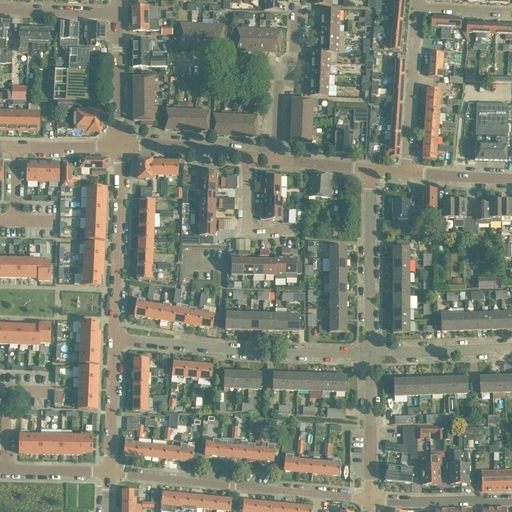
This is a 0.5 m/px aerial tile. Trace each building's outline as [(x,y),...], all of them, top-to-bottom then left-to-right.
[(264,1),(263,11),(263,12),(281,12),(282,1),(264,1)] [(404,8),(388,6),(388,10),(388,11),(391,11),(393,11),(392,20),(392,21),(402,22),(403,12),(404,8)] [(132,20),(158,19),(158,7),(132,8),(132,20)] [(321,21),(339,22),(339,11),(321,10),(321,21)] [(445,40),(446,18),(431,17),(431,27),(441,28),(440,40),(445,40)] [(461,19),(446,18),(445,40),(450,41),(450,28),(460,29),(461,19)] [(158,19),(132,20),(132,32),(159,32),(159,27),(163,27),(163,19),(158,19)] [(9,22),(2,21),(2,30),(0,30),(0,57),(6,58),(6,64),(12,64),(11,50),(6,50),(6,34),(8,34),(9,22)] [(339,22),(321,21),(320,32),(338,33),(339,22)] [(402,22),(392,21),(391,31),(386,30),(385,35),(401,37),(402,22)] [(69,50),(70,24),(61,23),(60,46),(63,50),(69,51),(69,50)] [(479,51),(481,24),(466,23),(466,33),(476,34),(475,39),(475,44),(473,44),(473,50),(479,51)] [(70,24),(69,50),(89,51),(89,47),(87,47),(77,47),(78,24),(70,24)] [(87,24),(87,47),(89,47),(95,47),(96,25),(87,24)] [(190,48),(191,24),(180,24),(179,47),(190,48)] [(202,25),(191,24),(190,48),(201,48),(202,25)] [(495,25),(481,24),(479,51),(486,51),(486,45),(485,45),(485,40),(485,34),(495,35),(495,25)] [(96,25),(95,47),(104,48),(105,25),(96,25)] [(202,25),(201,48),(212,48),(212,25),(202,25)] [(212,25),(212,48),(223,49),(224,26),(212,25)] [(495,25),(495,35),(505,35),(504,41),(509,41),(510,26),(495,25)] [(29,43),(29,28),(18,28),(18,43),(21,43),(21,54),(28,54),(29,43)] [(39,28),(29,28),(29,43),(32,43),(32,51),(39,51),(39,28)] [(39,28),(39,51),(44,52),(45,44),(50,44),(50,29),(39,28)] [(247,53),(248,29),(237,29),(236,52),(247,53)] [(259,30),(248,29),(247,53),(258,53),(259,30)] [(269,30),(259,30),(258,53),(268,54),(269,30)] [(281,31),(269,30),(268,54),(280,54),(281,31)] [(320,32),(320,43),(338,44),(338,33),(320,32)] [(401,37),(385,35),(385,40),(390,40),(389,50),(399,51),(401,37)] [(132,41),(132,55),(154,55),(154,41),(152,41),(132,41)] [(320,43),(320,53),(320,54),(329,54),(337,55),(338,44),(320,43)] [(68,71),(54,70),(53,101),(58,101),(81,102),(87,102),(89,51),(69,50),(69,51),(69,59),(68,71)] [(429,52),(428,65),(442,66),(443,53),(429,52)] [(320,54),(320,53),(312,53),(311,64),(329,65),(329,54),(320,54)] [(166,55),(154,55),(132,55),(132,68),(166,67),(166,65),(171,65),(172,58),(166,58),(166,55)] [(54,58),(54,69),(54,70),(68,71),(69,59),(55,58),(55,59),(54,58)] [(394,75),(404,76),(405,62),(389,61),(389,66),(394,66),(394,75)] [(329,65),(311,64),(311,75),(329,76),(329,65)] [(442,66),(428,65),(427,78),(441,79),(444,79),(445,72),(442,72),(442,66)] [(459,73),(453,73),(453,77),(449,77),(449,84),(462,85),(462,78),(459,78),(459,73)] [(311,75),(310,86),(328,87),(329,76),(311,75)] [(404,76),(394,75),(393,85),(388,85),(387,89),(403,90),(404,76)] [(134,87),(134,92),(133,93),(133,100),(154,100),(154,93),(159,93),(159,86),(154,86),(154,78),(133,78),(133,86),(134,87)] [(328,87),(310,86),(310,97),(328,98),(328,87)] [(403,90),(387,89),(387,95),(392,95),(392,103),(402,104),(403,90)] [(426,101),(440,102),(444,103),(444,99),(440,99),(441,91),(427,90),(426,101)] [(154,108),(154,100),(133,100),(133,107),(135,109),(135,113),(133,115),(133,122),(140,122),(144,122),(147,122),(151,122),(154,122),(154,114),(158,114),(158,107),(154,108)] [(291,115),(291,122),(312,123),(312,115),(316,115),(317,109),(313,109),(313,101),(292,100),(292,107),(293,109),(293,111),(293,113),(291,115)] [(81,102),(58,101),(58,109),(71,110),(71,111),(74,111),(74,118),(68,118),(68,120),(61,119),(61,120),(61,121),(101,121),(101,112),(99,110),(88,110),(88,111),(80,111),(81,102)] [(440,102),(426,101),(425,113),(439,114),(440,102)] [(402,104),(392,103),(391,114),(386,114),(386,117),(401,118),(402,104)] [(506,163),(506,162),(508,105),(476,104),(475,162),(506,163)] [(187,111),(180,111),(180,107),(173,107),(173,111),(165,111),(165,131),(172,132),(173,130),(178,131),(179,132),(186,132),(187,111)] [(195,108),(194,112),(187,111),(186,132),(193,133),(195,131),(197,131),(200,132),(201,133),(208,133),(209,112),(201,112),(201,108),(195,108)] [(0,130),(8,131),(8,112),(0,111),(0,130)] [(367,123),(368,111),(354,111),(353,122),(367,123)] [(8,131),(18,131),(18,112),(8,112),(8,131)] [(18,131),(28,131),(28,112),(18,112),(18,131)] [(39,112),(28,112),(28,131),(39,132),(39,112)] [(234,138),(235,117),(228,117),(228,113),(221,112),(221,116),(213,116),(212,137),(220,137),(221,136),(223,136),(226,136),(227,137),(234,138)] [(242,117),(235,117),(234,138),(241,138),(243,137),(247,137),(249,138),(256,139),(257,118),(249,117),(249,113),(242,113),(242,117)] [(425,113),(424,125),(438,126),(439,114),(425,113)] [(401,118),(386,117),(385,124),(391,124),(390,132),(400,132),(401,118)] [(61,121),(61,120),(56,120),(56,130),(61,130),(61,129),(66,129),(66,130),(88,131),(88,132),(99,132),(101,131),(101,121),(61,121)] [(312,123),(291,122),(291,129),(292,130),(292,135),(290,136),(290,144),(311,145),(311,137),(316,137),(316,130),(312,130),(312,123)] [(424,125),(423,136),(437,137),(438,126),(424,125)] [(400,132),(390,132),(390,141),(384,141),(384,146),(399,147),(400,132)] [(335,133),(334,154),(351,155),(352,134),(335,133)] [(423,136),(423,148),(436,149),(437,137),(423,136)] [(399,147),(384,146),(380,145),(379,152),(384,152),(383,157),(398,158),(399,147)] [(436,149),(423,148),(422,160),(436,161),(436,149)] [(80,169),(107,169),(108,159),(75,159),(74,168),(72,168),(71,177),(80,177),(80,169)] [(138,160),(138,162),(138,180),(151,180),(151,176),(152,162),(152,160),(138,160)] [(165,162),(152,162),(151,176),(164,177),(165,162)] [(178,163),(165,162),(164,177),(178,177),(178,163)] [(27,163),(27,182),(38,182),(38,163),(27,163)] [(38,182),(48,182),(48,163),(38,163),(38,182)] [(58,182),(59,163),(48,163),(48,182),(58,182)] [(71,183),(71,165),(62,165),(62,187),(65,187),(70,187),(70,183),(71,183)] [(201,183),(226,183),(226,179),(221,179),(219,177),(217,177),(217,172),(203,172),(203,169),(196,169),(196,183),(201,183)] [(316,198),(330,199),(331,175),(310,174),(308,198),(309,198),(308,201),(316,202),(316,198)] [(261,188),(280,188),(280,177),(258,177),(258,184),(261,184),(261,188)] [(226,183),(201,183),(201,193),(199,193),(199,194),(216,194),(216,189),(221,189),(221,188),(226,188),(226,183)] [(87,188),(87,199),(106,200),(106,189),(87,188)] [(151,198),(151,189),(140,188),(140,198),(151,198)] [(280,188),(261,188),(261,193),(265,193),(265,199),(282,199),(280,199),(280,188)] [(428,211),(436,211),(436,190),(422,190),(421,212),(415,212),(415,228),(422,228),(422,214),(428,214),(428,211)] [(216,194),(199,194),(193,194),(192,203),(194,204),(224,205),(224,199),(215,199),(215,194),(216,194)] [(86,209),(105,210),(106,200),(87,199),(86,209)] [(282,199),(265,199),(265,200),(266,200),(266,210),(282,210),(282,199)] [(154,201),(140,201),(140,214),(154,215),(154,209),(157,209),(157,202),(154,202),(154,201)] [(392,219),(409,219),(409,234),(415,234),(415,228),(415,212),(409,212),(409,202),(392,201),(392,219)] [(442,201),(442,216),(438,216),(437,237),(445,237),(445,219),(454,219),(454,201),(442,201)] [(454,201),(454,219),(454,227),(462,227),(462,231),(470,231),(470,218),(465,218),(465,201),(454,201)] [(501,223),(501,201),(489,201),(489,203),(490,221),(490,223),(501,223)] [(511,201),(501,201),(501,223),(509,223),(510,229),(511,229),(511,201)] [(475,203),(475,218),(470,218),(470,231),(478,231),(478,221),(490,221),(489,203),(475,203)] [(224,205),(194,204),(193,215),(214,216),(215,211),(224,211),(224,205)] [(86,219),(105,220),(105,210),(86,209),(86,219)] [(262,210),(256,210),(256,214),(260,214),(260,221),(281,221),(282,210),(262,210)] [(301,223),(302,223),(303,211),(295,211),(294,223),(295,223),(296,223),(301,224),(301,223)] [(154,215),(140,214),(139,227),(153,228),(153,222),(156,223),(157,215),(154,215)] [(214,216),(193,215),(193,226),(199,226),(224,227),(224,222),(223,222),(223,220),(214,220),(214,216)] [(86,230),(105,230),(105,220),(86,219),(86,230)] [(339,237),(339,225),(326,225),(325,237),(339,237)] [(224,227),(199,226),(199,237),(214,238),(214,232),(217,232),(218,231),(224,231),(224,227)] [(139,227),(139,240),(153,241),(153,228),(139,227)] [(85,240),(104,241),(105,230),(86,230),(85,240)] [(153,241),(139,240),(138,253),(152,254),(153,241)] [(85,245),(84,255),(104,256),(104,245),(85,245)] [(329,260),(346,260),(346,248),(329,248),(329,260)] [(392,261),(409,261),(409,248),(392,248),(392,261)] [(275,259),(274,276),(274,280),(285,280),(286,249),(281,249),(281,259),(275,259)] [(290,249),(286,249),(285,280),(296,280),(296,275),(300,275),(301,273),(302,265),(301,263),(297,263),(297,259),(292,259),(292,256),(291,256),(290,254),(290,249)] [(242,256),(242,250),(238,250),(238,253),(237,254),(230,254),(230,261),(231,260),(231,276),(242,276),(242,256)] [(253,261),(253,276),(253,281),(264,281),(264,276),(264,257),(264,251),(259,251),(259,257),(258,258),(258,261),(253,261)] [(138,253),(138,267),(152,267),(152,254),(138,253)] [(84,265),(103,266),(104,256),(84,255),(84,265)] [(243,256),(242,256),(242,276),(253,276),(253,261),(243,260),(243,256)] [(264,257),(264,276),(274,276),(275,259),(274,259),(274,261),(264,261),(264,257)] [(0,259),(0,278),(9,279),(9,260),(0,259)] [(9,260),(9,279),(19,279),(19,260),(9,260)] [(19,260),(19,279),(29,279),(29,260),(19,260)] [(39,282),(39,260),(29,260),(29,279),(39,280),(39,282)] [(40,261),(39,260),(39,282),(50,282),(50,263),(40,263),(40,261)] [(346,260),(329,260),(329,272),(346,272),(346,260)] [(409,261),(392,261),(392,273),(409,273),(409,261)] [(81,275),(81,276),(103,276),(103,266),(84,265),(84,275),(81,275)] [(138,267),(137,280),(151,281),(151,275),(154,275),(155,267),(152,267),(138,267)] [(346,272),(329,272),(329,284),(346,284),(346,272)] [(409,273),(392,273),(392,285),(409,285),(409,273)] [(81,286),(100,287),(100,277),(103,277),(103,276),(81,276),(81,286)] [(477,279),(478,289),(495,289),(495,278),(477,279)] [(346,297),(346,284),(329,284),(329,297),(346,297)] [(409,297),(409,285),(392,285),(392,297),(409,297)] [(488,292),(476,292),(477,301),(483,300),(489,300),(488,292)] [(346,297),(329,297),(329,309),(346,309),(346,297)] [(409,297),(392,297),(392,310),(409,310),(409,297)] [(136,303),(134,317),(147,319),(149,305),(143,304),(144,301),(137,300),(136,303)] [(162,307),(160,321),(173,323),(175,309),(170,309),(170,306),(163,304),(162,307)] [(149,305),(147,319),(160,321),(162,307),(149,305)] [(188,312),(175,309),(173,323),(186,326),(188,312)] [(188,312),(186,326),(199,328),(201,314),(196,313),(196,310),(189,309),(188,312)] [(346,321),(346,309),(329,309),(329,321),(346,321)] [(409,310),(392,310),(392,322),(409,322),(409,310)] [(201,314),(199,328),(212,330),(214,316),(209,315),(209,312),(202,311),(201,314)] [(511,313),(501,314),(502,330),(511,329),(511,313)] [(237,330),(238,314),(225,314),(225,330),(237,330)] [(250,314),(238,314),(237,330),(250,331),(250,314)] [(262,315),(250,314),(250,331),(262,331),(262,315)] [(477,314),(465,315),(465,332),(478,331),(477,314)] [(490,331),(489,314),(477,314),(478,331),(490,331)] [(501,314),(489,314),(490,331),(502,330),(501,314)] [(275,315),(262,315),(262,331),(274,332),(275,315)] [(275,315),(274,332),(286,332),(287,316),(275,315)] [(453,332),(453,315),(434,316),(435,328),(441,328),(441,332),(453,332)] [(465,332),(465,315),(453,315),(453,332),(465,332)] [(299,316),(287,316),(286,332),(299,333),(299,316)] [(346,321),(329,321),(329,334),(346,334),(346,321)] [(409,322),(392,322),(392,334),(409,334),(409,322)] [(79,323),(79,333),(100,334),(98,334),(98,323),(79,323)] [(0,344),(8,345),(9,326),(0,325),(0,344)] [(29,346),(39,346),(40,325),(39,325),(39,327),(30,327),(29,346)] [(39,347),(40,344),(50,345),(50,325),(40,325),(39,346),(39,347)] [(8,345),(19,346),(19,327),(9,326),(8,345)] [(19,346),(29,346),(30,327),(19,327),(19,346)] [(81,334),(81,344),(100,344),(100,334),(79,333),(79,334),(81,334)] [(81,344),(80,354),(99,355),(100,344),(81,344)] [(80,364),(99,365),(99,355),(80,354),(80,364)] [(134,359),(134,373),(148,373),(148,360),(134,359)] [(185,378),(186,364),(173,363),(171,377),(185,378)] [(186,364),(185,378),(198,380),(199,365),(186,364)] [(213,367),(199,365),(198,380),(211,381),(213,367)] [(80,368),(79,379),(98,380),(99,369),(80,368)] [(236,390),(236,373),(224,372),(223,389),(236,390)] [(134,373),(134,386),(148,386),(148,373),(134,373)] [(248,373),(236,373),(236,390),(248,390),(248,373)] [(248,373),(248,390),(260,390),(261,374),(248,373)] [(285,391),(285,374),(273,374),(272,391),(285,391)] [(285,374),(285,391),(297,392),(297,375),(285,374)] [(297,375),(297,392),(309,392),(310,375),(297,375)] [(310,375),(309,392),(321,392),(322,376),(310,375)] [(334,376),(322,376),(321,392),(333,393),(334,376)] [(346,377),(334,376),(333,393),(346,393),(346,377)] [(492,394),(491,377),(479,377),(480,394),(492,394)] [(504,393),(504,377),(491,377),(492,394),(504,393)] [(455,395),(455,378),(442,379),(443,395),(455,395)] [(467,378),(455,378),(455,395),(468,395),(467,378)] [(79,379),(79,389),(98,390),(98,380),(79,379)] [(430,379),(418,380),(419,396),(431,396),(430,379)] [(443,395),(442,379),(430,379),(431,396),(443,395)] [(406,397),(406,380),(393,380),(394,397),(406,397)] [(419,396),(418,380),(406,380),(406,397),(419,396)] [(134,386),(133,399),(147,399),(148,386),(134,386)] [(79,389),(78,399),(97,400),(98,390),(79,389)] [(78,399),(78,410),(97,411),(97,400),(78,399)] [(147,399),(133,399),(133,413),(147,413),(147,399)] [(345,411),(332,410),(332,418),(345,419),(345,411)] [(28,416),(23,416),(22,411),(13,412),(13,433),(24,432),(23,423),(29,423),(28,416)] [(176,430),(178,415),(169,414),(168,429),(171,429),(176,430)] [(407,425),(407,416),(394,417),(394,425),(407,425)] [(429,434),(429,428),(416,428),(417,434),(417,438),(423,438),(425,438),(425,442),(429,442),(429,434)] [(429,428),(429,434),(436,434),(437,441),(443,441),(442,429),(429,428)] [(459,448),(460,485),(468,485),(468,460),(462,460),(462,453),(465,453),(465,451),(475,450),(475,428),(459,429),(459,448)] [(451,429),(442,429),(443,441),(451,441),(451,429)] [(71,437),(71,456),(81,456),(82,435),(81,435),(81,437),(71,437)] [(92,454),(92,435),(82,435),(81,456),(82,456),(82,454),(92,454)] [(20,436),(20,455),(30,455),(31,436),(20,436)] [(31,436),(30,455),(40,455),(41,436),(31,436)] [(41,436),(40,455),(51,456),(51,437),(41,436)] [(51,437),(51,456),(61,456),(61,437),(51,437)] [(61,437),(61,456),(71,456),(71,437),(61,437)] [(137,457),(139,444),(133,444),(133,441),(125,440),(125,443),(123,456),(137,457)] [(212,443),(205,443),(204,456),(218,457),(220,441),(212,440),(212,443)] [(220,441),(218,457),(232,458),(233,447),(227,446),(227,443),(220,442),(220,441)] [(233,447),(232,458),(246,460),(247,448),(241,447),(241,441),(233,441),(233,447)] [(166,448),(165,460),(179,461),(180,443),(172,442),(172,443),(167,443),(166,448)] [(180,443),(179,461),(193,463),(194,450),(188,449),(188,446),(180,446),(181,443),(180,443)] [(139,444),(137,457),(151,459),(152,447),(139,445),(139,444)] [(247,448),(246,460),(259,461),(261,448),(260,448),(260,449),(254,449),(255,446),(247,445),(247,448)] [(402,454),(403,446),(385,445),(384,452),(402,454)] [(403,446),(402,454),(410,455),(410,459),(417,459),(417,445),(403,446)] [(152,447),(151,459),(165,460),(166,448),(152,447)] [(275,450),(261,448),(259,461),(273,463),(275,450)] [(450,448),(450,460),(451,485),(460,485),(459,448),(450,448)] [(444,461),(444,452),(434,452),(434,458),(439,458),(439,461),(444,461)] [(297,473),(299,460),(295,460),(295,457),(290,456),(290,459),(285,459),(283,472),(297,473)] [(320,457),(319,463),(312,462),(311,474),(325,476),(326,464),(327,458),(320,457)] [(440,485),(439,461),(439,458),(434,458),(430,459),(430,461),(430,466),(431,485),(440,485)] [(299,460),(297,473),(311,474),(312,462),(299,461),(299,460)] [(431,485),(430,466),(430,461),(421,461),(422,486),(431,485)] [(339,465),(326,464),(325,476),(339,477),(340,464),(339,464),(339,465)] [(398,483),(399,468),(386,467),(385,482),(398,483)] [(413,470),(399,468),(398,483),(411,484),(413,470)] [(505,492),(504,472),(493,473),(493,492),(505,492)] [(493,492),(493,473),(481,473),(481,492),(493,492)] [(122,491),(122,505),(135,505),(135,501),(138,501),(138,496),(136,496),(136,491),(122,491)] [(174,511),(175,507),(176,495),(162,494),(160,511),(161,511),(174,511)] [(176,495),(175,507),(189,508),(190,496),(176,495)] [(190,496),(189,508),(202,510),(204,498),(190,496)] [(204,498),(202,510),(216,511),(217,499),(204,498)] [(230,511),(231,500),(217,499),(216,511),(225,511),(230,511)] [(256,511),(257,503),(243,502),(242,511),(256,511)] [(270,511),(271,504),(257,503),(256,511),(270,511)]
